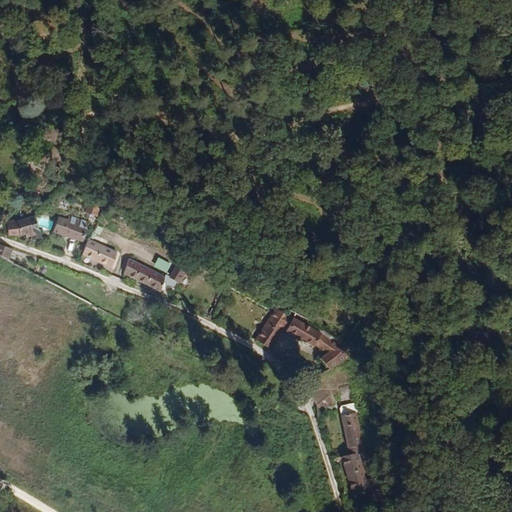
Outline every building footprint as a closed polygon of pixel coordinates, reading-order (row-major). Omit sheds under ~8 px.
[(88,223),(99,228),(102,219),(92,215),(88,223)] [(38,249),(44,248),(39,225),(15,232),(15,230),(8,232),(11,246),(26,242),(27,246),(37,244),(38,249)] [(56,242),(86,254),(93,234),(85,231),(74,227),(72,231),(62,227),(56,242)] [(84,266),(114,278),(120,264),(91,251),(88,258),(84,266)] [(0,269),(8,273),(14,259),(0,253),(0,269)] [(163,284),(164,278),(129,260),(123,278),(161,294),(162,290),(173,294),(175,286),(178,282),(168,279),(163,284)] [(285,338),(284,337),(288,328),(290,325),(287,324),(286,325),(276,319),(258,350),(273,360),(285,338)] [(346,366),(332,350),(323,345),(325,342),(316,336),(311,333),(289,321),(287,324),(290,325),(295,328),(293,331),(288,339),(287,341),(316,358),(318,355),(328,361),(321,368),(330,379),(346,366)] [(285,338),(288,339),(293,331),(288,328),(284,337),(285,338)] [(316,336),(325,342),(329,334),(320,329),(316,336)] [(357,461),(366,457),(348,419),(344,411),(330,417),(351,463),(357,461)] [(379,498),(384,497),(380,486),(366,491),(357,461),(351,463),(343,466),(357,511),(362,509),(360,504),(379,498)]
